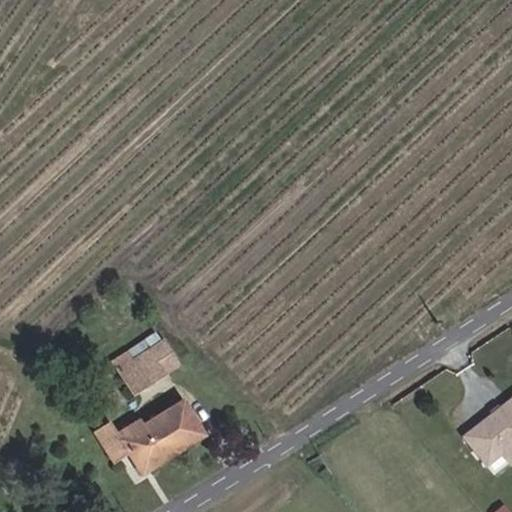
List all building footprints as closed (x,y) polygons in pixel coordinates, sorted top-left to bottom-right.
[(176,360),(162,337),(149,345),(163,368),(176,360)] [(126,347),(111,356),(131,388),(163,368),(149,345),(131,355),(126,347)] [(202,433),(180,397),(145,417),(143,414),(114,430),(100,438),(117,467),(132,458),(133,460),(148,452),(154,462),(202,433)] [(506,466),(511,461),(511,399),(461,439),(483,467),(498,456),(506,466)] [(94,426),(100,438),(114,430),(108,418),(94,426)] [(133,460),(139,471),(154,462),(148,452),(133,460)]
